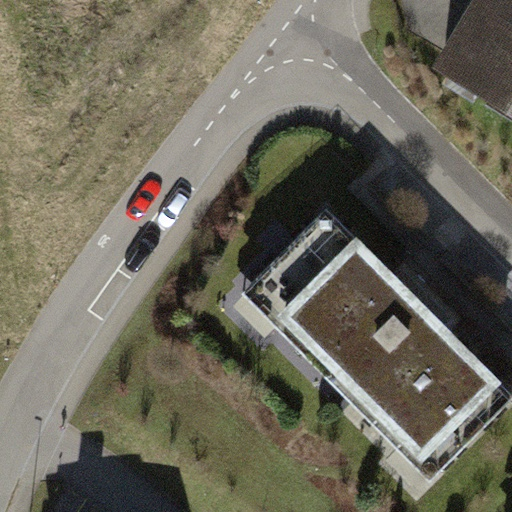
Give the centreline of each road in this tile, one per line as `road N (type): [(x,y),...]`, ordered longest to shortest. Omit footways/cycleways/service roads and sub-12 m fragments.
road 1 (residential): [(290,31),(114,306),(13,481),(4,511)]
road 2 (residential): [(511,248),(290,31)]
